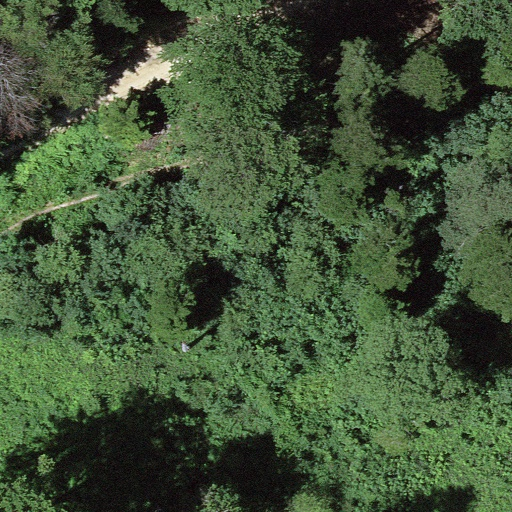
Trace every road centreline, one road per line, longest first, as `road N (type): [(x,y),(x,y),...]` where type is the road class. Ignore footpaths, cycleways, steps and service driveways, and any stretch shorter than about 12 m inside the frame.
road 1 (track): [(0,226),(511,70)]
road 2 (track): [(301,0),(0,154)]
